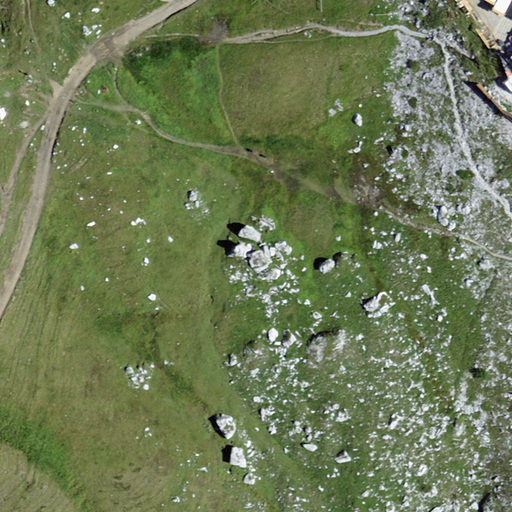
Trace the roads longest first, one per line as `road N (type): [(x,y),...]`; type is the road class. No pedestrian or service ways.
road 1 (track): [(439,41),(397,26),(345,37),(316,22),(251,38),(99,50)]
road 2 (track): [(62,99),(21,256),(0,303)]
